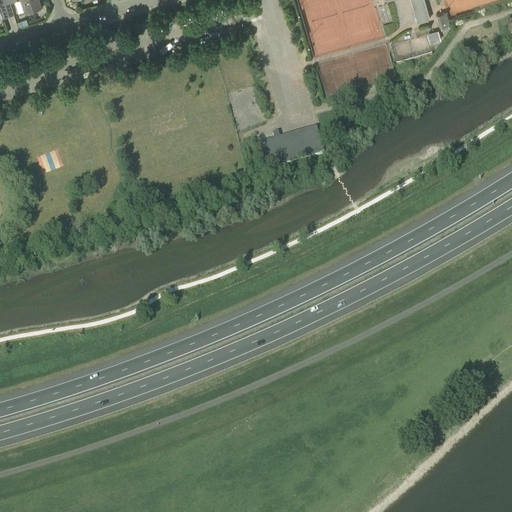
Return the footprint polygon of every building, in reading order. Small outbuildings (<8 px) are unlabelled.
[(19,0),(20,0),(19,0),(20,0),(24,11),(23,11),(41,5),(40,5),(38,0),(19,0)] [(410,0),(417,22),(429,18),(424,0),(410,0)] [(10,3),(5,5),(4,5),(8,16),(13,14),(10,3)] [(446,12),(436,15),(440,28),(450,25),(446,12)] [(134,23),(135,28),(147,24),(145,20),(134,23)] [(108,29),(97,32),(99,39),(110,35),(108,29)] [(439,29),(429,31),(430,39),(440,38),(439,29)] [(323,153),(316,127),(279,138),(277,133),(272,134),(274,140),(258,144),(266,170),(323,153)]
